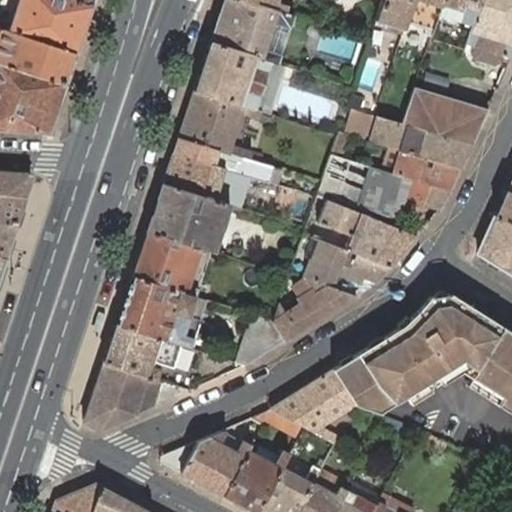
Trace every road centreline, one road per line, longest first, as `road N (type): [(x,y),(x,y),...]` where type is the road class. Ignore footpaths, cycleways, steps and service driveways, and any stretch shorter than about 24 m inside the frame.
road 1 (primary): [(34,425),(180,0)]
road 2 (residential): [(441,257),(365,323),(254,388),(129,444),(119,464)]
road 3 (primary): [(81,172),(8,394)]
road 4 (primary): [(137,0),(81,172)]
road 5 (residential): [(511,124),(441,257)]
